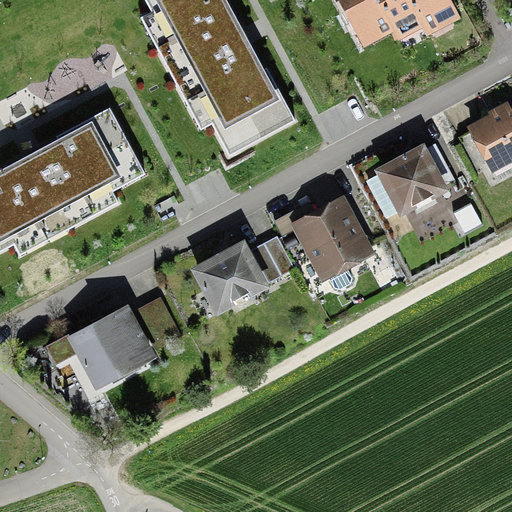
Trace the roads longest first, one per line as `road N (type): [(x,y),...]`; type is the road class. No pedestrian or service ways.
road 1 (residential): [(511,56),(0,331)]
road 2 (track): [(511,243),(131,449),(109,489),(113,511)]
